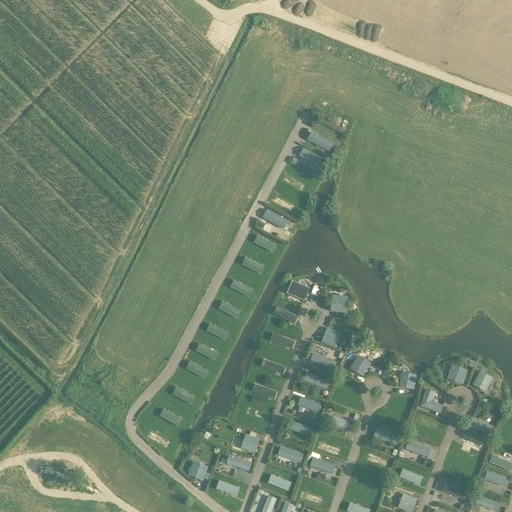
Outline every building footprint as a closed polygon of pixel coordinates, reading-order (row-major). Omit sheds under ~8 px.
[(334,143),(312,131),(307,139),(330,151),(334,143)] [(320,158),(303,149),(299,156),(317,165),(320,158)] [(267,210),(262,218),(283,230),(288,221),(267,210)] [(257,235),(253,243),(272,252),(275,245),(257,235)] [(245,258),(241,265),(259,274),(263,267),(245,258)] [(233,280),(230,287),(248,297),(252,290),(233,280)] [(293,283),(288,294),(305,302),(310,291),(293,283)] [(348,299),(333,297),(331,313),(346,315),(348,299)] [(222,302),(218,309),(236,319),(240,312),(222,302)] [(277,307),(273,314),(295,324),(298,318),(277,307)] [(210,324),(206,331),(224,340),(228,333),(210,324)] [(327,329),(321,343),(335,348),(337,343),(342,345),(345,336),(341,334),(327,329)] [(273,334),(270,341),(292,349),(295,342),(273,334)] [(199,344),(195,351),(213,360),(217,353),(199,344)] [(334,371),(337,363),(313,354),(310,362),(334,371)] [(370,363),(357,356),(350,369),(363,377),(370,363)] [(264,360),(261,367),(283,375),(286,368),(264,360)] [(190,362),(186,369),(204,378),(207,371),(190,362)] [(453,365),(447,379),(462,384),(467,370),(453,365)] [(472,386),(486,392),(493,378),(479,372),(472,386)] [(327,390),(330,382),(306,373),(303,381),(327,390)] [(401,373),(399,388),(414,390),(416,375),(401,373)] [(255,385),(252,392),(274,400),(277,393),(255,385)] [(176,387),(172,394),(190,404),(194,397),(176,387)] [(440,414),(443,406),(431,401),(434,393),(426,390),(420,407),(440,414)] [(297,406),(318,413),(320,405),(300,398),(297,406)] [(163,409),(159,416),(177,427),(181,420),(163,409)] [(325,423),(348,431),(351,422),(328,414),(325,423)] [(493,427),(472,419),(469,427),(490,435),(493,427)] [(292,422),(289,430),(309,437),(312,429),(292,422)] [(373,437),(396,445),(399,437),(376,429),(373,437)] [(241,449),(255,454),(260,440),(246,435),(241,449)] [(431,450),(408,441),(405,450),(427,458),(431,450)] [(277,456),(300,464),(303,455),(280,447),(277,456)] [(511,463),(492,455),(489,463),(511,472),(511,468),(511,463)] [(229,456),(226,464),(249,472),(252,463),(229,456)] [(335,466),(313,458),(310,467),(332,475),(335,466)] [(207,468),(193,463),(188,475),(202,481),(207,468)] [(403,469),(399,478),(419,485),(422,477),(403,469)] [(486,472),(484,480),(503,487),(506,479),(486,472)] [(271,475),(268,483),(288,491),(291,483),(271,475)] [(219,481),(216,489),(236,496),(239,488),(219,481)] [(445,484),(442,492),(462,499),(465,491),(445,484)] [(403,494),(397,508),(406,511),(412,511),(417,500),(403,494)] [(261,511),(271,511),(276,499),(268,496),(261,511)] [(494,511),(497,503),(478,496),(475,504),(494,511)] [(285,503),(281,511),(291,511),(293,506),(285,503)] [(350,503),(347,511),(348,511),(369,511),(370,511),(350,503)]
